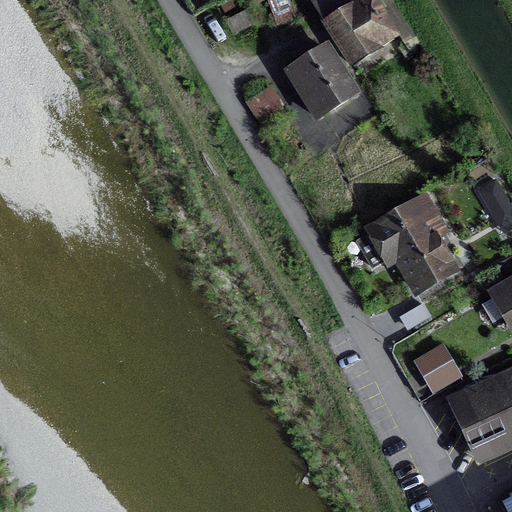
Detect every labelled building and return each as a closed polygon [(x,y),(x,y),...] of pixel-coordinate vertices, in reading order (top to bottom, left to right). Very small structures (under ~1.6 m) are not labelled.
[(228,0),(219,6),(224,15),(233,9),(228,0)] [(308,0),(351,66),(393,40),(369,3),(373,0),(308,0)] [(284,1),(270,6),(277,25),(291,20),(284,1)] [(353,97),(322,49),(285,71),(290,79),(295,76),(312,102),(307,106),(317,120),(353,97)] [(279,107),(268,90),(246,104),(260,126),(269,120),(268,118),(268,117),(267,115),(279,107)] [(431,240),(444,232),(424,198),(367,232),(369,236),(356,244),(371,269),(384,261),(386,266),(398,259),(418,293),(450,274),(431,240)] [(511,287),(497,297),(511,322),(511,287)] [(431,394),(461,375),(441,344),(411,362),(431,394)] [(511,379),(452,407),(475,457),(511,440),(511,379)]
